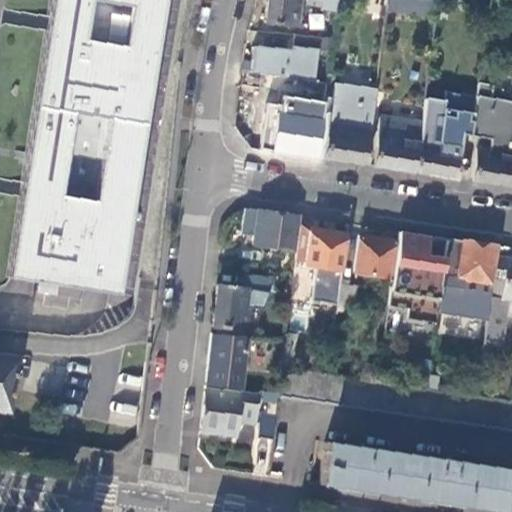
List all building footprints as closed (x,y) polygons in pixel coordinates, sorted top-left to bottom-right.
[(44,21),(42,30),(24,151),(22,159),(20,176),(18,187),(17,196),(4,278),(10,279),(27,281),(99,293),(114,295),(159,0),(47,0),(45,13),(44,21)] [(265,0),(263,19),(296,24),(299,0),(305,0),(305,2),(320,4),(319,6),(335,9),(336,0),(265,0)] [(395,0),(387,0),(387,3),(386,10),(395,11),(395,0)] [(437,7),(438,0),(436,0),(395,0),(395,11),(425,14),(426,6),(437,7)] [(437,7),(426,6),(425,14),(436,16),(437,7)] [(329,49),(331,37),(293,33),(291,50),(252,43),(250,70),(304,78),(312,79),(315,49),(329,49)] [(302,88),(323,92),(325,81),(312,79),(304,78),(302,88)] [(375,87),(333,81),(330,103),(332,104),(329,124),(327,124),(322,158),(342,162),(364,165),(375,87)] [(493,86),(478,84),(476,92),(470,134),(469,137),(489,140),(488,148),(475,147),(470,181),(491,184),(511,187),(511,186),(511,101),(491,98),(493,86)] [(476,92),(445,87),(444,97),(424,94),(420,124),(413,172),(436,176),(454,178),(459,144),(455,143),(456,132),(470,134),(476,92)] [(285,153),(314,157),(322,100),(315,99),(312,117),(287,114),(288,106),(264,102),(256,149),(285,153)] [(378,118),(372,166),(391,169),(413,172),(420,124),(378,118)] [(274,211),(244,207),(241,228),(251,229),(249,244),(294,251),(299,215),(274,211)] [(299,215),(294,251),(293,259),(303,261),(302,265),(314,267),(308,300),(334,304),(345,233),(308,227),(310,217),(299,215)] [(423,234),(397,230),(385,304),(405,307),(404,317),(433,321),(439,284),(437,284),(441,256),(423,253),(426,235),(423,234)] [(351,272),(389,277),(394,240),(357,234),(351,272)] [(471,241),(444,237),(441,256),(437,284),(439,284),(458,287),(460,277),(473,280),(483,281),(482,286),(472,284),(468,284),(459,342),(481,345),(482,340),(485,315),(490,286),(488,286),(494,245),(471,241)] [(511,258),(494,256),(490,286),(485,315),(503,318),(504,315),(511,316),(511,258)] [(236,267),(233,285),(262,289),(268,290),(271,272),(236,267)] [(355,285),(339,282),(334,311),(351,313),(355,285)] [(233,285),(215,283),(214,300),(211,325),(244,329),(248,294),(254,297),(261,297),(262,289),(233,285)] [(503,318),(485,315),(482,340),(500,342),(503,318)] [(251,350),(253,338),(210,333),(206,367),(204,384),(239,387),(244,349),(251,350)] [(296,335),(284,334),(280,364),(292,366),(296,335)] [(0,410),(5,411),(13,358),(0,355),(0,410)] [(511,400),(280,366),(277,391),(277,395),(511,428),(511,400)] [(258,394),(203,388),(200,415),(198,430),(235,434),(236,420),(254,422),(258,394)] [(277,395),(277,391),(263,390),(262,399),(276,401),(277,395)] [(257,438),(271,440),(274,415),(260,413),(257,438)] [(511,511),(511,468),(323,441),(317,483),(343,486),(446,502),(511,511)]
